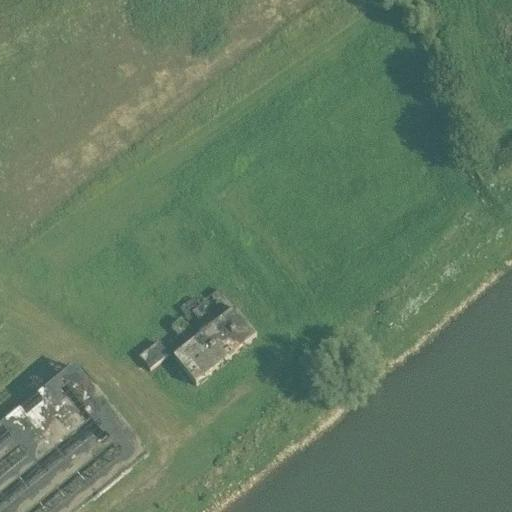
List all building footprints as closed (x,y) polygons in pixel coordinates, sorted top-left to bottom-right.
[(227,319),(235,313),(233,309),(242,302),(229,286),(212,299),(227,319)] [(227,319),(212,299),(211,298),(199,308),(193,301),(179,312),(186,320),(192,315),(208,334),(215,329),(227,319)] [(235,313),(227,319),(215,329),(237,357),(257,340),(235,313)] [(195,345),(196,344),(181,325),(172,331),(188,350),(195,345)] [(215,329),(208,334),(196,344),(195,345),(217,373),(237,357),(215,329)] [(195,345),(188,350),(174,361),(196,389),(217,373),(195,345)] [(141,360),(150,373),(170,359),(160,346),(141,360)] [(77,370),(0,432),(0,511),(82,511),(149,458),(77,370)]
